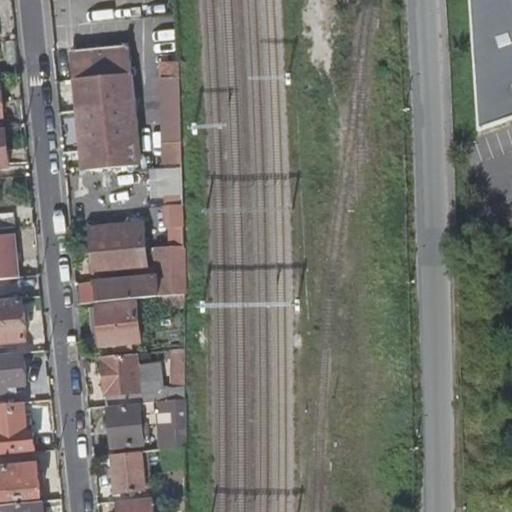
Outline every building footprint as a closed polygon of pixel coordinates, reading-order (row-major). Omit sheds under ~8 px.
[(511,0),(477,0),(486,137),(511,128),(511,0)] [(178,3),(160,4),(163,44),(180,44),(178,3)] [(86,173),(141,167),(130,48),(74,54),(86,173)] [(165,92),(165,140),(183,139),(183,92),(165,92)] [(5,129),(0,129),(0,165),(8,165),(5,129)] [(185,167),(159,167),(160,197),(185,196),(185,167)] [(167,203),(168,236),(186,236),(185,202),(167,203)] [(149,269),(144,223),(92,228),(97,275),(149,269)] [(0,282),(20,281),(15,238),(0,239),(0,282)] [(183,295),(183,250),(155,253),(157,279),(96,286),(97,291),(82,293),(83,306),(166,297),(183,295)] [(167,308),(183,307),(183,295),(166,297),(167,308)] [(0,344),(27,342),(22,299),(0,301),(0,344)] [(144,345),(140,304),(98,309),(102,349),(144,345)] [(174,402),(184,401),(183,349),(173,351),(174,402)] [(26,386),(23,354),(0,356),(0,395),(8,395),(7,388),(26,386)] [(141,383),(138,355),(104,359),(107,396),(161,391),(160,381),(141,383)] [(163,452),(184,450),(184,401),(174,402),(134,407),(135,409),(109,412),(113,449),(141,446),(138,421),(162,418),(163,452)] [(27,434),(24,405),(0,407),(0,453),(37,449),(36,433),(27,434)] [(146,493),(142,454),(113,457),(118,496),(146,493)] [(38,464),(0,468),(0,498),(0,503),(42,500),(38,464)] [(184,499),(184,478),(174,479),(174,500),(184,499)]
